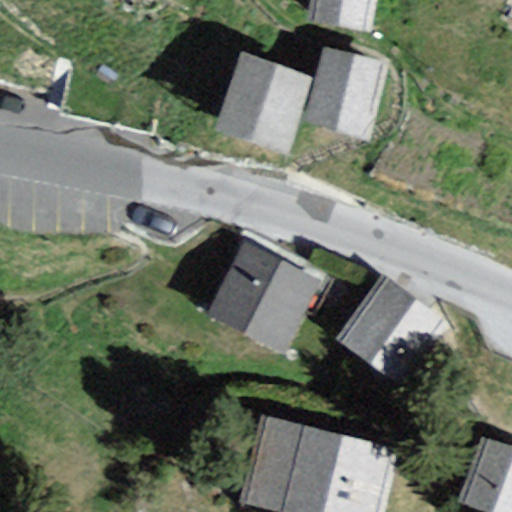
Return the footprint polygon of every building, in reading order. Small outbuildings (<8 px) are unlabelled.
[(357,0),(299,0),(293,32),(349,43),(357,0)] [(356,75),(300,58),(277,130),(332,148),(356,75)] [(272,80),(215,60),(185,144),(242,164),(272,80)] [(302,287),(229,245),(186,321),(258,362),(302,287)] [(351,511),(366,460),(250,429),(229,510),(235,511),(351,511)] [(499,511),(511,485),(511,472),(457,447),(426,511),(499,511)]
